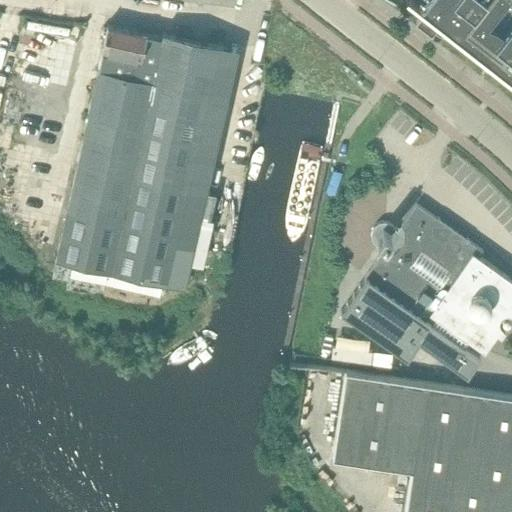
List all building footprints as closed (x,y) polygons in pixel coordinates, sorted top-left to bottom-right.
[(511,0),(412,0),(420,6),(414,14),(430,26),(439,26),(447,28),(511,78),(511,0)] [(109,267),(161,36),(107,24),(92,87),(53,255),(109,267)] [(109,267),(194,286),(215,192),(187,185),(219,44),(162,32),(161,36),(109,267)] [(232,165),(218,214),(232,218),(246,169),(232,165)] [(415,202),(396,230),(395,228),(394,226),(392,224),(391,223),(389,222),(387,221),(384,221),(382,221),(380,221),(378,222),(376,223),(374,224),(373,226),(371,228),(371,230),(370,232),(370,234),(370,236),(371,239),(372,241),(373,242),(375,244),(377,245),(379,246),(381,246),(383,247),(384,247),(363,276),(339,310),(406,358),(418,340),(466,374),(479,356),(463,344),(467,338),(483,350),(495,332),(499,335),(503,329),(499,324),(501,323),(502,324),(503,325),(504,325),(505,325),(506,325),(507,325),(508,324),(509,324),(509,323),(510,322),(510,321),(510,320),(510,319),(510,318),(509,317),(509,316),(508,316),(507,315),(507,312),(511,314),(511,279),(478,255),(482,249),(468,240),(468,239),(436,216),(436,217),(415,202)] [(373,351),(372,363),(390,365),(392,353),(373,351)] [(511,511),(511,394),(345,369),(331,456),(411,468),(403,511),(511,511)]
